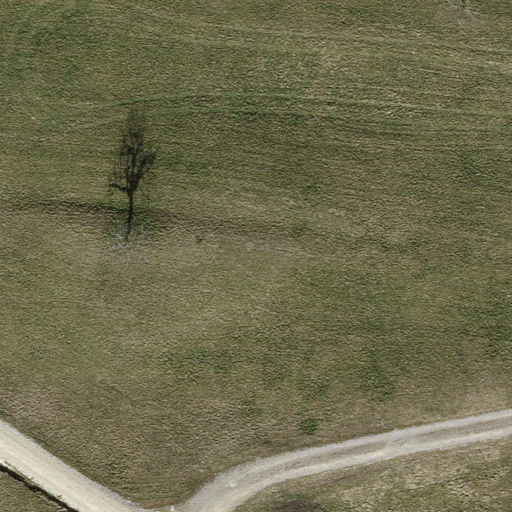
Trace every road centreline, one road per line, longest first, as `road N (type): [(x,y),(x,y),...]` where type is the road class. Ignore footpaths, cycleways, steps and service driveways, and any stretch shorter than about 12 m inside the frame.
road 1 (track): [(217,511),(227,497),(279,469),(511,423)]
road 2 (track): [(117,511),(0,433)]
